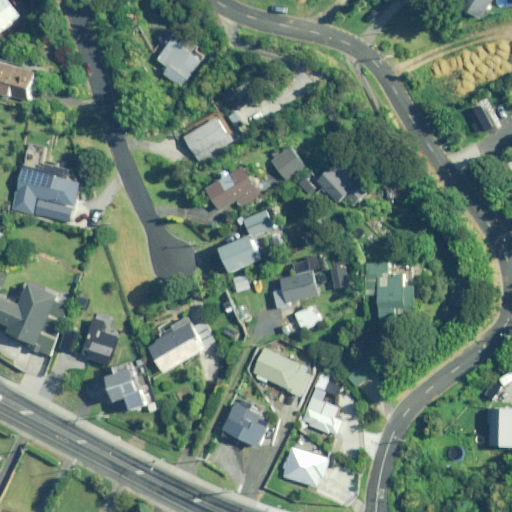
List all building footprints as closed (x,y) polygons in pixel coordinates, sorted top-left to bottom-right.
[(0,0),(0,31),(23,17),(11,0),(0,0)] [(492,0),(468,0),(464,8),(481,17),(492,0)] [(165,31),(149,7),(136,15),(153,40),(165,31)] [(203,60),(174,38),(158,59),(168,67),(163,73),(182,87),(203,60)] [(42,67),(0,60),(0,81),(7,82),(5,95),(36,100),(42,67)] [(235,140),(221,117),(186,137),(201,161),(235,140)] [(481,159),(472,142),(448,155),(457,172),(481,159)] [(309,166),(294,147),(276,162),(291,181),(309,166)] [(370,191),(338,164),(322,183),(344,201),(347,197),(358,206),(370,191)] [(265,195),(248,166),(209,188),(222,210),(240,200),(244,207),(265,195)] [(83,183),(25,169),(15,208),(35,213),(39,196),(78,206),(83,183)] [(279,226),(272,209),(248,220),(255,236),(225,249),(236,272),(267,258),(257,236),(279,226)] [(331,270),(328,257),(316,259),(319,272),(331,270)] [(395,274),(395,262),(369,263),(371,295),(383,294),(384,322),(420,321),(419,286),(413,286),(412,273),(395,274)] [(323,295),(317,270),(284,279),(287,289),(277,292),(281,311),(293,308),(292,303),(323,295)] [(254,288),(251,274),(238,278),(241,291),(254,288)] [(63,296),(35,284),(25,305),(3,295),(0,301),(0,319),(5,322),(3,328),(40,344),(38,348),(52,355),(74,305),(62,300),(63,296)] [(473,287),(457,284),(454,305),(469,307),(473,287)] [(327,322),(322,308),(306,314),(311,328),(327,322)] [(122,334),(106,329),(109,319),(96,314),(87,342),(96,345),(92,358),(113,364),(122,334)] [(220,342),(205,315),(196,320),(152,345),(167,372),(220,342)] [(74,352),(80,334),(69,330),(63,348),(74,352)] [(302,396),(303,394),(312,375),(307,372),(309,367),(267,348),(255,375),(268,381),(269,378),(290,388),(289,391),(302,396)] [(373,372),(359,354),(341,367),(355,386),(373,372)] [(150,405),(137,368),(110,378),(119,402),(132,398),(137,410),(150,405)] [(275,419),(240,402),(224,434),(243,443),(245,439),(261,447),(275,419)] [(511,409),(486,407),(485,423),(487,424),(486,444),(511,446),(511,409)] [(293,447),(291,456),(288,455),(284,468),(286,469),(284,476),(320,486),(322,477),(326,478),(332,459),(293,447)]
